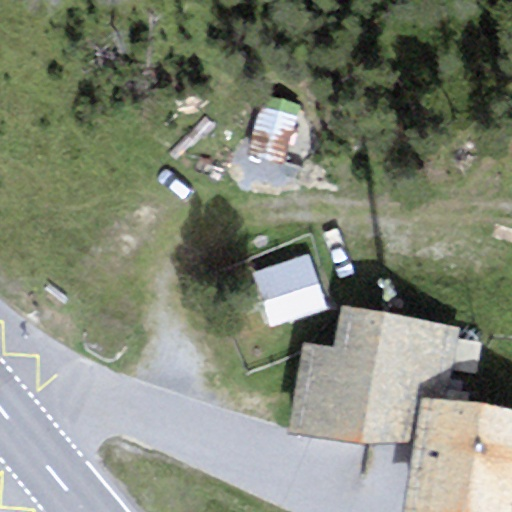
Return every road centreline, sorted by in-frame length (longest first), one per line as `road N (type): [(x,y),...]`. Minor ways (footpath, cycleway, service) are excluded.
road 1 (track): [(163,417),(175,387),(151,241),(178,210),(309,204),(484,233),(511,230)]
road 2 (primary): [(0,407),(85,511)]
